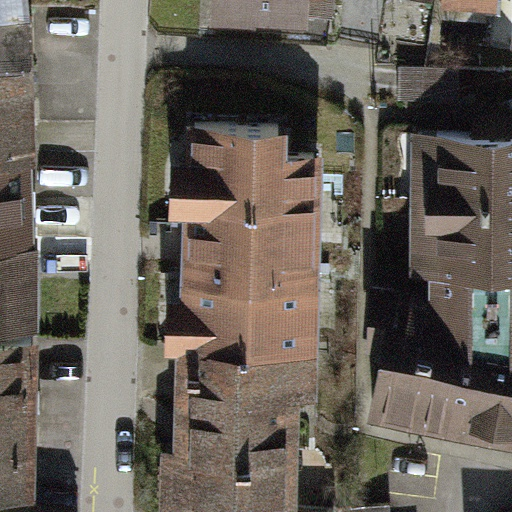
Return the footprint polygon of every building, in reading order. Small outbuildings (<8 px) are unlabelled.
[(0,0),(0,10),(49,5),(66,3),(66,0),(0,0)] [(232,0),(232,21),(322,20),(322,6),(346,6),(346,0),(232,0)] [(511,0),(457,0),(457,5),(511,8),(511,0)] [(0,331),(61,334),(49,5),(0,10),(0,331)] [(324,119),(191,116),(182,501),(316,504),(318,399),(339,399),(345,149),(323,148),(324,119)] [(431,286),(403,281),(386,404),(511,432),(511,126),(430,124),(431,286)] [(55,338),(0,336),(0,470),(50,472),(55,338)] [(402,511),(402,501),(352,504),(352,511),(402,511)]
